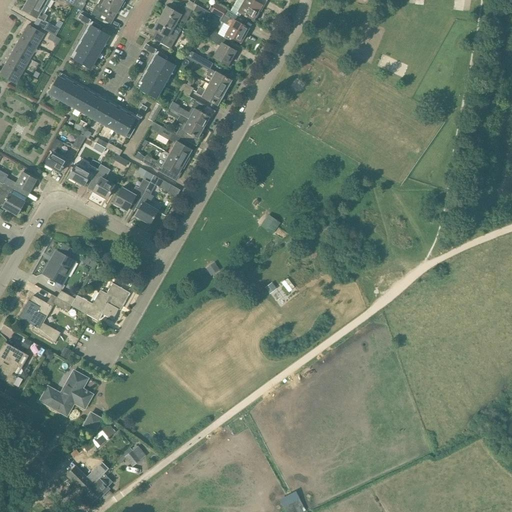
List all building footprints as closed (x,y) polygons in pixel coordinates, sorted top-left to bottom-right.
[(40,12),(44,5),(34,0),(27,0),(22,10),(37,19),(37,18),(44,22),(47,16),(40,12)] [(76,0),(73,6),(74,6),(75,7),(79,9),(82,11),(86,4),(85,3),(86,0),(76,0)] [(98,0),(94,9),(90,15),(110,27),(117,13),(120,6),(123,8),(125,3),(119,0),(98,0)] [(236,0),(230,12),(239,16),(241,13),(253,20),(261,5),(258,3),(259,0),(236,0)] [(185,7),(191,10),(206,18),(209,12),(189,1),(185,7)] [(215,3),(211,12),(221,17),(219,20),(229,26),(225,34),(240,42),(248,29),(236,22),(239,16),(230,12),(226,9),(215,3)] [(191,10),(185,7),(182,5),(177,13),(166,7),(160,18),(173,26),(177,20),(184,24),(191,10)] [(450,16),(469,19),(470,12),(451,10),(450,16)] [(88,23),(82,34),(103,46),(109,35),(99,29),(101,26),(80,14),(78,17),(88,23)] [(170,31),(173,26),(160,18),(153,29),(164,35),(160,43),(170,49),(177,35),(170,31)] [(48,23),(44,30),(56,36),(60,29),(55,27),(48,23)] [(28,25),(20,38),(37,47),(44,35),(28,25)] [(226,39),(213,31),(208,39),(220,46),(213,57),(227,65),(231,58),(234,60),(241,47),(226,39)] [(103,46),(82,34),(76,45),(96,57),(103,46)] [(37,47),(20,38),(13,50),(30,59),(37,47)] [(146,64),(167,76),(174,65),(163,59),(166,55),(145,43),(142,48),(152,53),(146,64)] [(96,57),(76,45),(69,56),(90,68),(96,57)] [(6,63),(23,72),(30,59),(13,50),(6,63)] [(211,62),(189,51),(185,58),(207,70),(211,62)] [(23,72),(6,63),(0,73),(0,75),(15,84),(23,72)] [(161,87),(167,76),(146,64),(140,75),(161,87)] [(102,73),(113,77),(115,71),(104,67),(102,73)] [(209,84),(223,92),(230,80),(209,68),(205,74),(212,78),(209,84)] [(130,90),(139,77),(128,70),(120,83),(130,90)] [(49,92),(60,99),(72,78),(61,72),(49,92)] [(161,87),(140,75),(134,86),(155,98),(161,87)] [(72,105),(83,85),(72,78),(60,99),(72,105)] [(194,88),(183,83),(179,91),(189,96),(194,88)] [(223,92),(209,84),(205,90),(199,86),(195,93),(216,105),(223,92)] [(83,85),(72,105),(83,112),(95,91),(83,85)] [(94,118),(106,98),(95,91),(83,112),(94,118)] [(105,125),(117,104),(106,98),(94,118),(105,125)] [(180,114),(203,127),(209,117),(202,113),(206,106),(195,100),(191,108),(193,109),(191,113),(173,103),(170,110),(179,115),(180,114)] [(117,104),(105,125),(117,131),(128,110),(117,104)] [(128,110),(117,131),(128,138),(146,107),(142,105),(136,115),(128,110)] [(176,135),(186,141),(190,134),(197,138),(203,127),(180,114),(179,115),(174,125),(180,128),(176,135)] [(77,124),(73,129),(83,135),(86,129),(85,129),(88,124),(80,120),(78,124),(77,124)] [(163,127),(152,122),(149,128),(159,134),(163,127)] [(163,127),(159,134),(175,143),(169,154),(168,154),(186,164),(186,163),(189,158),(188,157),(187,156),(191,150),(183,146),(186,141),(176,135),(172,133),(163,127)] [(86,138),(80,134),(73,145),(79,149),(86,138)] [(64,143),(56,139),(49,150),(53,152),(45,165),(60,173),(67,160),(57,155),(64,143)] [(96,143),(93,149),(102,154),(105,148),(97,143),(96,143)] [(107,144),(105,148),(116,154),(119,156),(122,151),(109,143),(108,143),(107,144)] [(168,154),(169,154),(164,151),(164,152),(163,153),(161,154),(160,155),(160,156),(160,157),(160,158),(159,159),(156,162),(147,157),(144,163),(163,174),(174,180),(180,169),(181,169),(183,169),(185,165),(186,164),(168,154)] [(129,161),(116,154),(113,159),(126,167),(129,161)] [(91,181),(98,169),(89,164),(86,170),(75,164),(68,177),(83,186),(88,179),(91,181)] [(98,169),(91,181),(97,184),(93,191),(106,199),(114,185),(104,180),(110,170),(104,166),(101,164),(100,164),(98,169)] [(153,175),(140,168),(137,173),(151,180),(153,175)] [(0,181),(27,197),(32,188),(31,188),(36,180),(23,172),(16,183),(7,177),(8,175),(0,170),(0,181)] [(154,175),(150,182),(168,192),(171,185),(154,175)] [(0,187),(0,202),(3,204),(2,207),(17,215),(24,202),(27,197),(2,183),(0,187)] [(134,211),(145,191),(138,188),(134,195),(121,188),(113,203),(127,211),(128,208),(134,211)] [(315,196),(308,190),(301,197),(307,204),(315,196)] [(137,213),(136,216),(150,224),(157,210),(148,205),(149,203),(153,196),(145,191),(136,208),(139,209),(137,213)] [(266,219),(262,226),(268,230),(272,224),(266,219)] [(294,244),(291,239),(285,243),(289,248),(294,244)] [(74,262),(56,251),(43,274),(61,284),(74,262)] [(220,270),(215,263),(206,268),(211,276),(220,270)] [(75,299),(71,305),(98,321),(102,314),(112,319),(120,305),(122,306),(129,293),(112,283),(106,294),(103,292),(103,291),(100,290),(92,304),(77,295),(75,299)] [(269,292),(275,287),(272,283),(266,287),(269,292)] [(60,291),(57,297),(71,305),(75,299),(60,291)] [(67,312),(71,305),(57,297),(51,294),(47,303),(33,295),(27,306),(25,305),(18,317),(34,326),(32,330),(55,343),(61,332),(43,322),(52,306),(53,306),(54,304),(67,312)] [(59,339),(65,343),(69,335),(62,332),(59,339)] [(32,342),(26,338),(21,347),(27,350),(32,342)] [(4,343),(0,349),(0,369),(2,370),(0,374),(0,377),(12,385),(16,378),(17,378),(18,376),(17,376),(19,376),(22,371),(21,368),(27,358),(23,356),(24,354),(4,343)] [(65,347),(60,355),(66,359),(71,351),(65,347)] [(116,377),(125,381),(129,372),(120,368),(116,377)] [(87,378),(74,371),(61,394),(48,387),(40,400),(66,415),(74,402),(84,408),(92,394),(81,388),(87,378)] [(104,419),(91,411),(82,426),(96,433),(104,419)] [(103,431),(91,440),(95,444),(98,448),(109,439),(108,438),(116,432),(109,424),(102,430),(103,431)] [(133,451),(125,457),(132,466),(140,460),(133,451)] [(75,466),(66,475),(84,494),(94,484),(86,477),(75,466)] [(103,475),(100,479),(100,478),(94,484),(84,494),(93,502),(98,497),(100,499),(110,489),(107,487),(112,482),(104,474),(103,475)] [(302,511),(305,510),(299,499),(283,508),(285,511),(302,511)]
